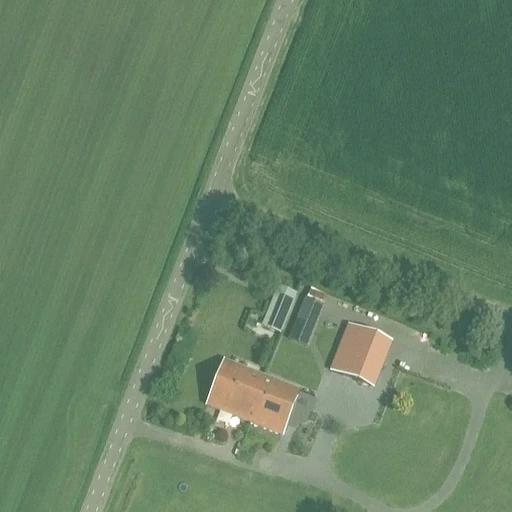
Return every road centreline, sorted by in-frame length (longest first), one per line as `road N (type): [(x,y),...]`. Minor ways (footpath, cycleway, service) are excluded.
road 1 (tertiary): [(91,511),(211,199)]
road 2 (unclassified): [(511,318),(211,199)]
road 3 (tertiary): [(211,199),(288,0)]
